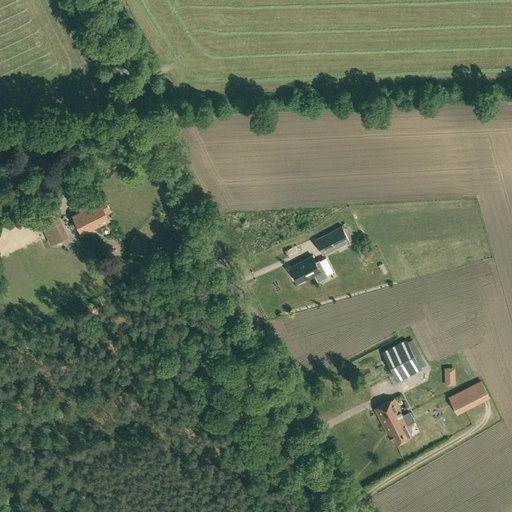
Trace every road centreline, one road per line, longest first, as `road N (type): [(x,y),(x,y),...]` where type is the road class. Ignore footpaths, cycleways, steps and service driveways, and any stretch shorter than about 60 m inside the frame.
road 1 (tertiary): [(351,511),(157,137)]
road 2 (residential): [(0,204),(157,137)]
road 3 (tertiary): [(157,137),(86,0)]
